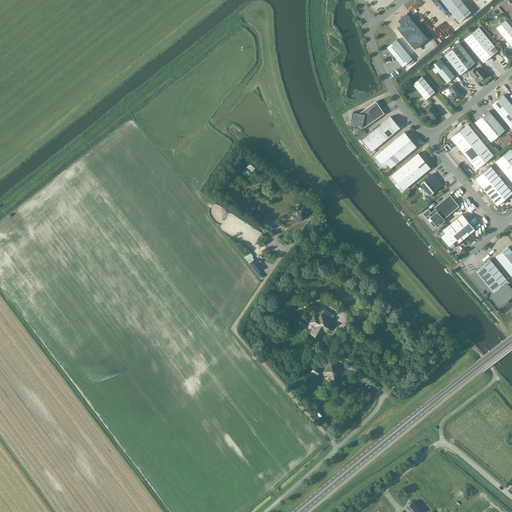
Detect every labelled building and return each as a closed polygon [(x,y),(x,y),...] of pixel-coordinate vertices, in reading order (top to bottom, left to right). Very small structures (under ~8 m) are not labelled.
[(440,0),(459,22),(471,13),(460,0),(440,0)] [(414,9),(409,13),(412,17),(422,10),(420,8),(415,11),(414,9)] [(415,50),(428,39),(406,14),(398,21),(401,25),(397,28),(415,50)] [(496,28),(511,47),(511,28),(506,20),(496,28)] [(445,28),(448,33),(454,29),(450,24),(445,28)] [(474,51),(488,39),(479,27),(464,39),(474,51)] [(483,62),(498,50),(488,39),(474,51),(483,62)] [(412,59),(396,40),(387,48),(403,67),(412,59)] [(475,63),(460,43),(444,55),(460,75),(475,63)] [(445,65),(440,59),(430,67),(445,85),(455,76),(445,65)] [(476,71),(475,69),(470,72),(474,77),(476,75),(480,80),(483,78),(483,79),(484,79),(486,77),(485,76),(486,76),(480,68),(476,71)] [(435,92),(422,76),(413,84),(426,99),(435,92)] [(448,96),(453,103),(456,100),(457,100),(459,99),(459,98),(462,95),(453,84),(449,88),(452,93),(448,96)] [(504,95),(498,100),(504,107),(510,103),(504,95)] [(504,107),(498,100),(492,104),(498,112),(504,107)] [(358,132),(364,128),(384,113),(376,101),(359,113),(353,112),(351,124),(354,124),(358,132)] [(503,118),(511,110),(511,105),(510,103),(504,107),(498,112),(503,118)] [(439,115),(431,105),(429,105),(428,106),(427,106),(426,106),(424,107),(424,109),(426,111),(433,120),(439,115)] [(508,124),(511,120),(511,110),(503,118),(508,124)] [(505,130),(489,111),(475,122),(491,142),(505,130)] [(363,139),(372,151),(374,149),(400,128),(391,116),(363,139)] [(451,138),(473,165),(476,169),(493,155),(468,124),(451,138)] [(391,167),(391,168),(417,147),(404,132),(375,156),(383,166),(384,166),(387,170),(391,167)] [(508,133),(502,139),(507,145),(511,140),(511,133),(509,135),(508,133)] [(511,150),(511,149),(495,161),(511,181),(511,150)] [(418,153),(391,175),(403,190),(430,168),(418,153)] [(490,166),(475,178),(485,190),(497,205),(511,193),(511,191),(500,177),(490,166)] [(430,195),(443,185),(433,173),(421,183),(430,195)] [(429,221),(454,200),(450,194),(434,207),(435,209),(431,213),(428,209),(423,214),(429,221)] [(445,220),(444,219),(459,206),(454,200),(429,221),(434,227),(436,225),(437,227),(445,220)] [(297,215),(299,220),(307,218),(305,213),(308,209),(300,205),(298,210),(296,211),(295,212),(295,214),(297,215)] [(439,233),(452,248),(475,229),(462,214),(439,233)] [(276,223),(266,216),(261,224),(271,231),(276,223)] [(511,251),(508,247),(496,257),(511,276),(511,251)] [(250,252),(244,257),(257,273),(259,271),(263,268),(255,258),(254,259),(252,257),(253,256),(250,252)] [(510,288),(506,284),(509,282),(509,281),(508,282),(490,259),(478,268),(497,291),(492,296),(495,300),(496,301),(497,301),(498,301),(499,302),(500,302),(500,301),(501,301),(502,300),(509,295),(509,294),(510,294),(510,293),(510,292),(511,292),(511,291),(511,290),(510,289),(510,288)] [(308,301),(312,295),(294,285),(291,291),(308,301)] [(313,316),(309,323),(314,326),(310,333),(320,339),(324,331),(326,332),(331,324),(331,323),(333,320),(331,318),(333,314),(323,309),(321,313),(318,318),(313,316)] [(334,381),(343,369),(332,361),(330,364),(329,363),(322,372),(334,381)] [(317,375),(320,370),(315,366),(311,372),(317,375)] [(410,511),(420,511),(421,511),(413,502),(412,502),(411,501),(410,501),(408,502),(408,503),(409,505),(407,507),(411,511),(410,511)]
